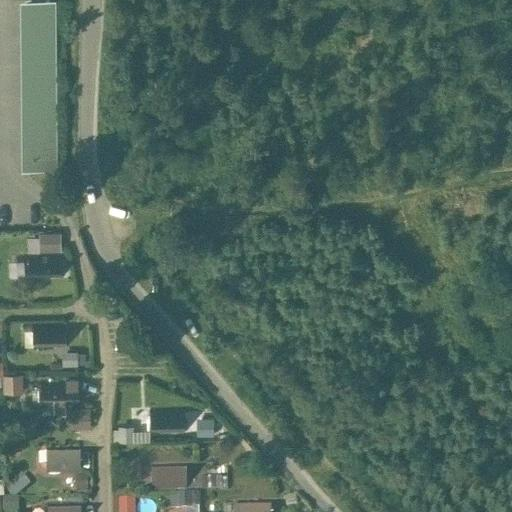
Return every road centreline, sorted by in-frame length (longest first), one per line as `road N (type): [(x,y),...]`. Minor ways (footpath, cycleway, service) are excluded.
road 1 (residential): [(89,0),(89,191),(106,252),(327,511)]
road 2 (track): [(511,176),(353,199),(147,207),(95,220)]
